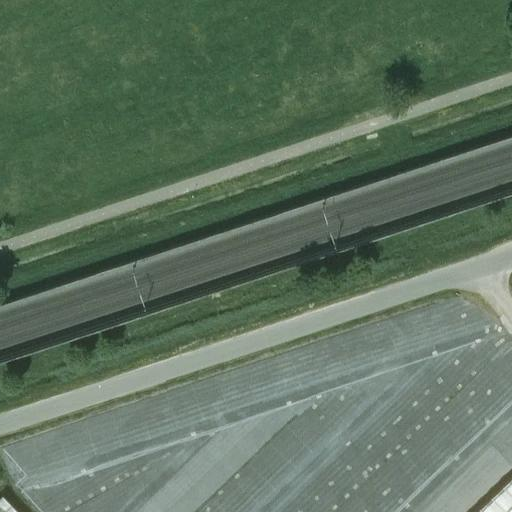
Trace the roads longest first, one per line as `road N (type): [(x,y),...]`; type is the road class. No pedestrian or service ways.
road 1 (unclassified): [(0,423),(511,256)]
road 2 (motorway): [(0,117),(211,0)]
